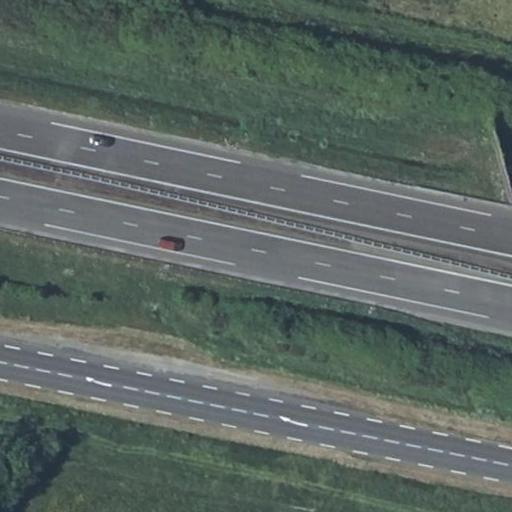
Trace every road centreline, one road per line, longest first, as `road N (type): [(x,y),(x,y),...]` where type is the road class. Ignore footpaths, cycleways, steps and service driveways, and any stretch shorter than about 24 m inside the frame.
road 1 (trunk): [(0,196),(511,304)]
road 2 (trunk): [(511,238),(0,130)]
road 3 (secondary): [(0,363),(511,467)]
